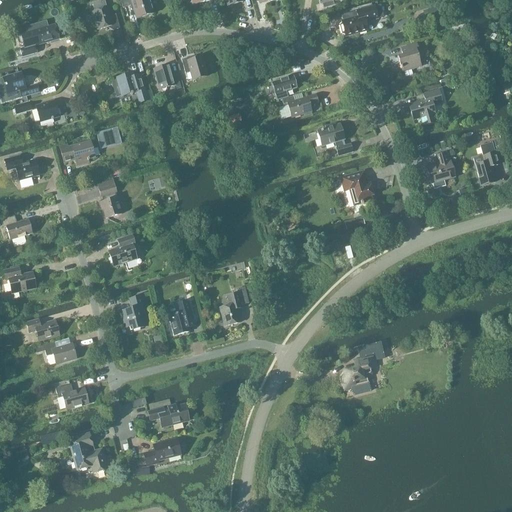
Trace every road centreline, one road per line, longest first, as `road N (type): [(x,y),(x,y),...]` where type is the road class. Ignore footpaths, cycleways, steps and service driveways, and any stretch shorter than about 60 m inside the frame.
road 1 (residential): [(419,244),(381,124),(322,60),(253,36),(203,32),(70,66)]
road 2 (residential): [(111,381),(258,343),(289,357)]
road 3 (residential): [(111,381),(66,203)]
road 4 (residential): [(289,357),(357,281),(419,244)]
road 5 (residential): [(243,511),(258,417),(289,357)]
